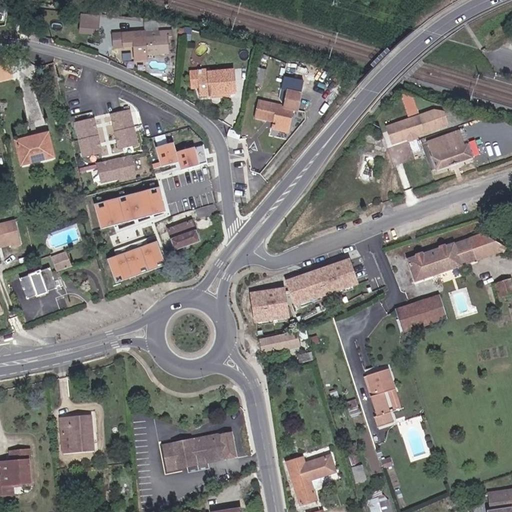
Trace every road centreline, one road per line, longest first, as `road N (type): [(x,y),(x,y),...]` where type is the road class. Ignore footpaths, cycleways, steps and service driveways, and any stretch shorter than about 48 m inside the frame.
road 1 (residential): [(0,44),(88,59),(210,126),(228,219),(242,240)]
road 2 (residential): [(511,179),(276,264),(250,249)]
road 3 (unknown): [(363,231),(387,293),(345,335),(369,433)]
road 4 (secondary): [(492,0),(406,58),(327,146)]
road 5 (secondary): [(163,314),(0,365)]
road 6 (secondary): [(0,369),(140,343),(165,354)]
road 7 (secondary): [(250,249),(327,146)]
road 8 (secondary): [(327,146),(242,240)]
road 9 (secondary): [(255,388),(277,511)]
road 10 (unknown): [(267,444),(157,494)]
